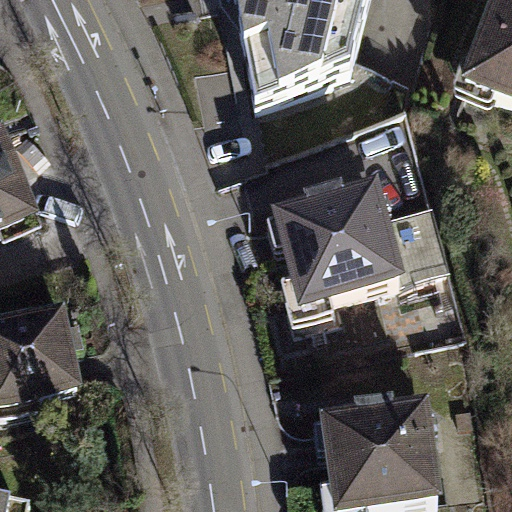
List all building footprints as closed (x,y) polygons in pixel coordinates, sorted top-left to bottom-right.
[(224,0),(246,117),(342,85),(363,0),(224,0)] [(511,6),(495,1),(460,98),(511,117),(511,6)] [(0,245),(35,231),(3,147),(0,147),(0,245)] [(384,232),(377,207),(342,216),(339,207),(323,212),(310,215),(312,224),(278,233),(302,321),(400,295),(384,232)] [(432,220),(384,232),(400,295),(449,282),(432,220)] [(0,431),(81,415),(63,327),(0,339),(0,431)] [(436,511),(424,422),(390,427),(389,419),(374,421),(360,423),(362,435),(326,439),(335,511),(436,511)]
